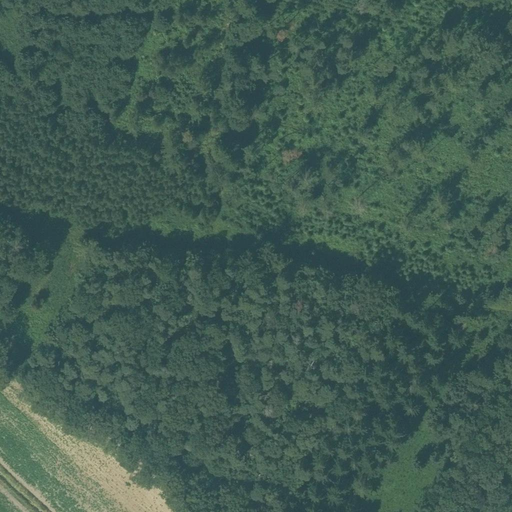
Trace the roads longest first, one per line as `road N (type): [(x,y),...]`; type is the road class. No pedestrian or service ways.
road 1 (track): [(511,311),(205,237)]
road 2 (track): [(205,237),(254,0)]
road 3 (track): [(205,237),(159,255),(1,230)]
